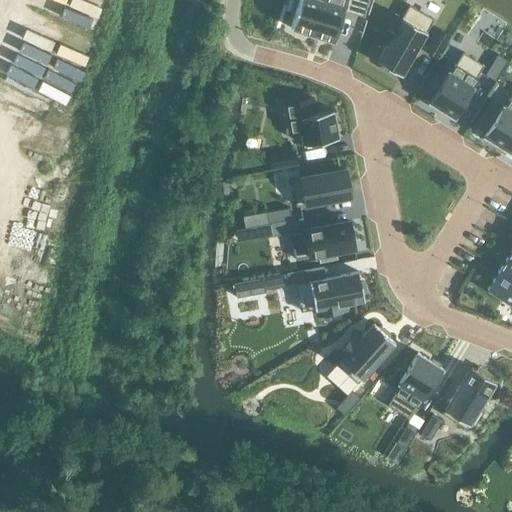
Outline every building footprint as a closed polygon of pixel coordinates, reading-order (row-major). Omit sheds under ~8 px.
[(299,0),(291,28),(335,42),(346,9),(353,11),(353,13),(364,17),(369,0),(299,0)] [(387,43),(377,61),(382,64),(383,69),(391,73),(396,72),(402,75),(434,19),(409,5),(401,19),(395,15),(381,39),(387,43)] [(439,30),(427,51),(438,57),(450,36),(439,30)] [(434,96),(430,102),(454,117),(478,78),(476,78),(483,67),(462,54),(455,65),(453,64),(442,82),(439,80),(430,94),(434,96)] [(498,54),(485,74),(495,81),(508,61),(498,54)] [(490,100),(476,124),(488,131),(484,136),(509,151),(511,145),(511,95),(510,99),(509,97),(502,107),(490,100)] [(286,104),(281,105),(286,134),(291,133),(292,135),(301,133),(303,144),(307,144),(307,147),(321,144),(321,141),(338,138),(333,110),(315,113),(312,97),(285,102),(286,104)] [(295,152),(271,156),(273,168),(297,163),(295,152)] [(346,169),(292,179),(297,206),(351,196),(346,169)] [(290,207),(266,212),(269,224),(270,223),(284,221),(292,219),(290,207)] [(284,221),(270,223),(272,235),(291,232),(296,259),(354,248),(349,221),(305,229),(302,217),(292,219),(284,221)] [(511,226),(502,243),(511,249),(511,226)] [(511,249),(502,243),(491,263),(511,276),(511,249)] [(511,276),(491,263),(476,286),(511,308),(511,276)] [(326,278),(295,283),(301,312),(317,309),(318,316),(346,310),(344,303),(364,300),(363,294),(366,290),(364,280),(360,277),(359,272),(326,278)] [(285,273),(262,277),(264,288),(287,284),(285,273)] [(355,333),(336,354),(341,359),(337,364),(358,383),(395,342),(391,338),(390,333),(383,327),(378,327),(374,323),(360,338),(355,333)] [(396,392),(388,405),(409,418),(427,392),(442,368),(418,353),(394,391),(396,392)] [(471,366),(442,413),(466,429),(471,421),(473,423),(481,411),(478,409),(496,382),(490,378),(491,375),(479,368),(477,370),(471,366)] [(352,390),(336,407),(345,415),(361,398),(352,390)] [(433,413),(421,433),(428,437),(440,418),(433,413)] [(407,424),(396,442),(406,448),(418,428),(408,422),(407,424)]
